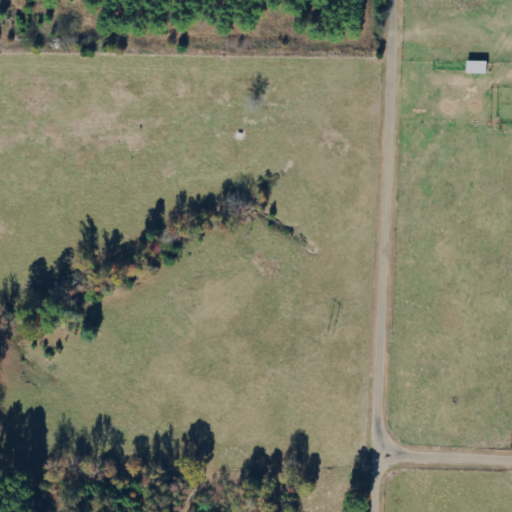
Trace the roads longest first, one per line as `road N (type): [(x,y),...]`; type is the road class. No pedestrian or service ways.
road 1 (residential): [(384,511),(401,0)]
road 2 (residential): [(511,462),(387,459)]
